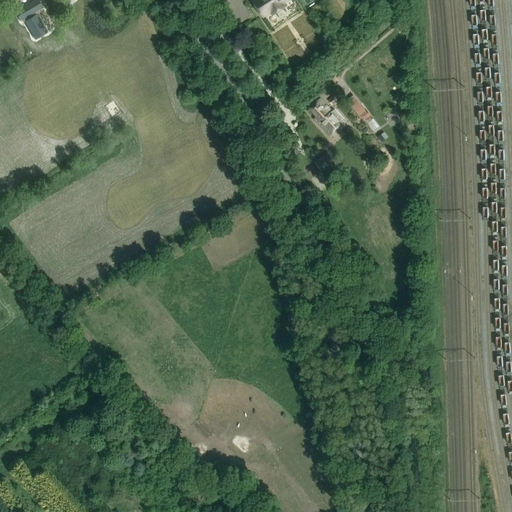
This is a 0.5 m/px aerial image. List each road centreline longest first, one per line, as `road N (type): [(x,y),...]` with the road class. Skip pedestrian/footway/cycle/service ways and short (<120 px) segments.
road 1 (unclassified): [(366,333),(314,222),(168,0)]
road 2 (unclassified): [(373,511),(336,345),(366,333)]
road 3 (unclassified): [(415,511),(409,425),(366,333)]
road 4 (track): [(336,345),(298,216),(302,203)]
